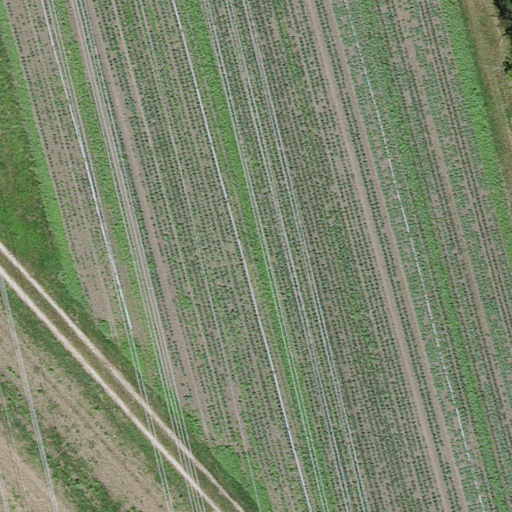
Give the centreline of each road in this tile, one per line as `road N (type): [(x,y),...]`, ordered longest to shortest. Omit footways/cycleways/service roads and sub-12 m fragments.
road 1 (track): [(0,269),(215,511)]
road 2 (track): [(460,0),(511,197)]
